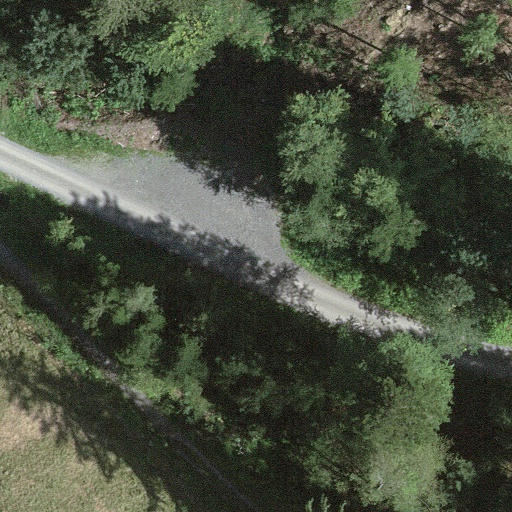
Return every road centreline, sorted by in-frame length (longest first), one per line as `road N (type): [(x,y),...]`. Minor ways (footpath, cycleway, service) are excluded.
road 1 (track): [(511,366),(327,307),(0,155)]
road 2 (track): [(0,220),(265,511)]
